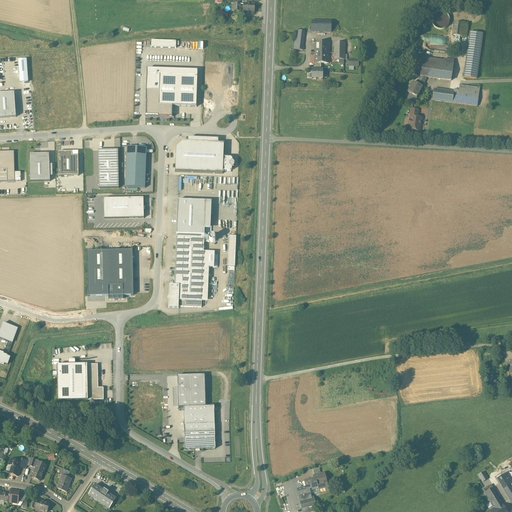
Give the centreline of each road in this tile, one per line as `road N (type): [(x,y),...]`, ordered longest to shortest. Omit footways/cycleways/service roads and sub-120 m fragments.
road 1 (primary): [(265,137),(256,433)]
road 2 (unclassified): [(265,137),(511,152)]
road 3 (unclassified): [(216,483),(122,424),(119,315)]
road 4 (unclassified): [(119,315),(143,310),(155,295),(162,129)]
road 5 (unclassified): [(0,138),(162,129)]
road 6 (primary): [(271,0),(265,137)]
road 7 (track): [(85,132),(72,0)]
road 8 (unclassified): [(119,315),(56,320),(0,302)]
